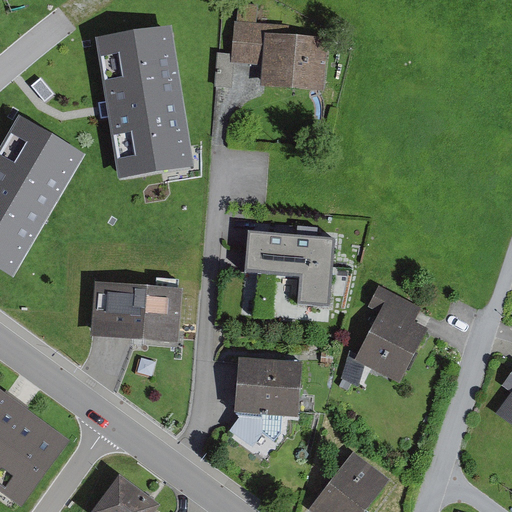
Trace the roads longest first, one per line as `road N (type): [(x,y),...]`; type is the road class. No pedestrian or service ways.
road 1 (residential): [(239,511),(0,340)]
road 2 (residential): [(427,511),(511,262)]
